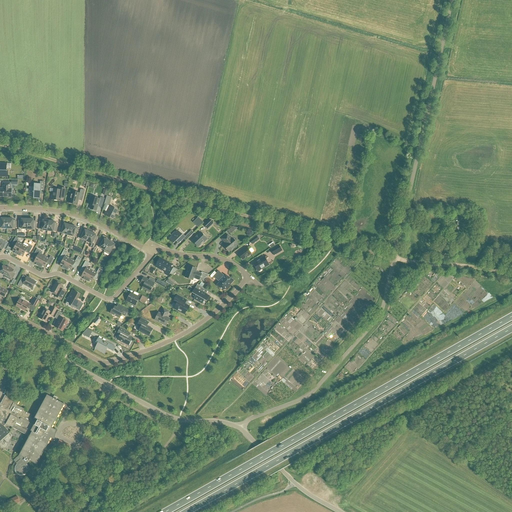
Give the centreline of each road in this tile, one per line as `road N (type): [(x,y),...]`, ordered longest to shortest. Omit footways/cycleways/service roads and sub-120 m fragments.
road 1 (unclassified): [(240,428),(310,393),(382,310),(452,0)]
road 2 (trunk): [(511,316),(165,511)]
road 3 (residential): [(0,307),(101,362),(174,339),(245,278),(225,259),(154,247)]
road 4 (trunk): [(186,511),(511,328)]
road 5 (track): [(337,243),(0,144)]
road 6 (unclassified): [(240,428),(171,417),(21,338)]
road 7 (residential): [(154,247),(108,298),(58,272),(40,274),(0,257)]
road 8 (residential): [(154,247),(61,211),(0,207)]
road 9 (unclassified): [(340,511),(301,489),(240,428)]
